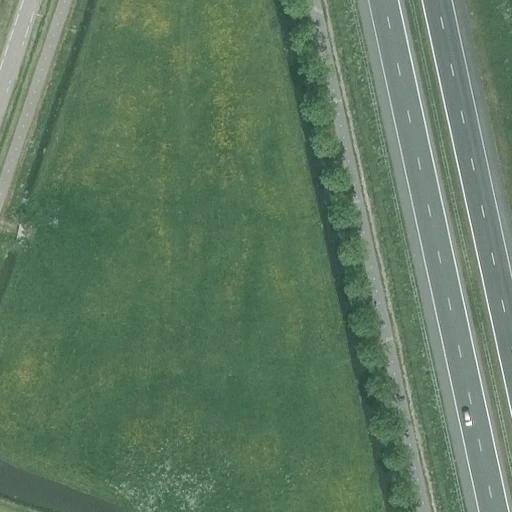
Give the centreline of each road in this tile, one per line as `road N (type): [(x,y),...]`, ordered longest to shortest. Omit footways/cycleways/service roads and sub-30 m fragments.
road 1 (motorway): [(383,0),(494,511)]
road 2 (motorway): [(511,346),(437,0)]
